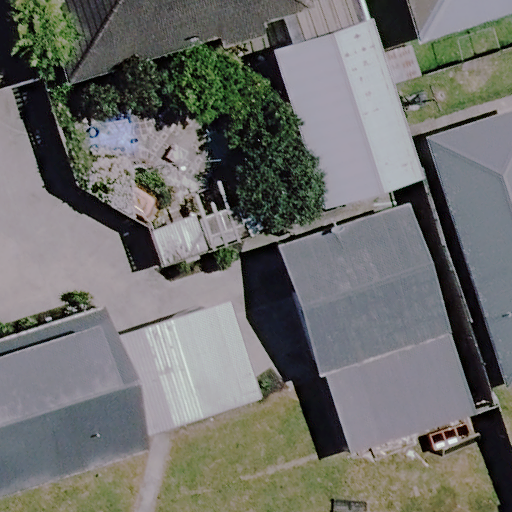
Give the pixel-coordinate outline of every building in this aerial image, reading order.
[(15,0),(43,95),(300,21),(294,0),(15,0)] [(511,0),(392,0),(406,45),(511,13),(511,0)] [(409,180),(353,25),(260,58),(316,214),(409,180)] [(511,94),(412,125),(494,393),(511,387),(511,94)] [(466,419),(395,210),(267,253),(338,463),(466,419)] [(253,406),(223,304),(140,328),(170,430),(253,406)] [(0,493),(137,451),(94,314),(0,343),(0,493)]
